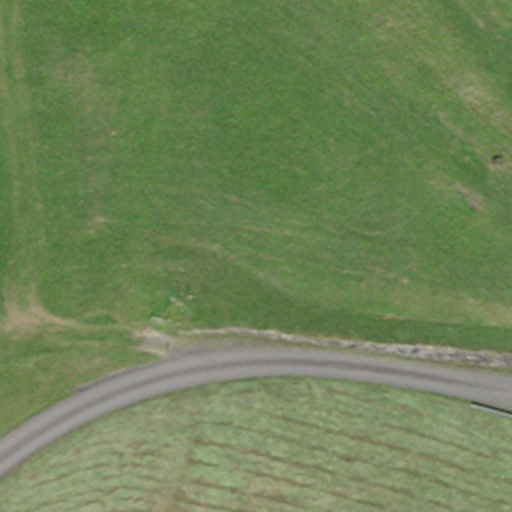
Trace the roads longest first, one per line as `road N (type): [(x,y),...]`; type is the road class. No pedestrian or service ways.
road 1 (unclassified): [(0,459),(112,394),(244,362),(375,368),(511,391)]
road 2 (track): [(244,362),(142,339),(79,336),(0,349)]
